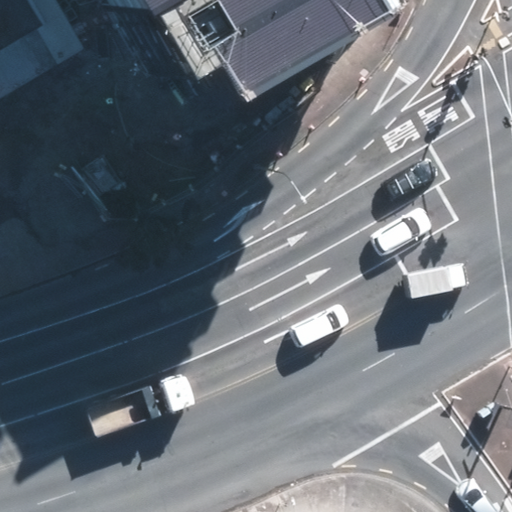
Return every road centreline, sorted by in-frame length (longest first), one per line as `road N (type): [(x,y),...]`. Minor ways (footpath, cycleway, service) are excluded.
road 1 (primary): [(220,390),(447,0)]
road 2 (primary): [(220,390),(511,227)]
road 3 (primary): [(479,511),(424,453),(386,430),(220,390)]
road 4 (primary): [(0,466),(220,390)]
